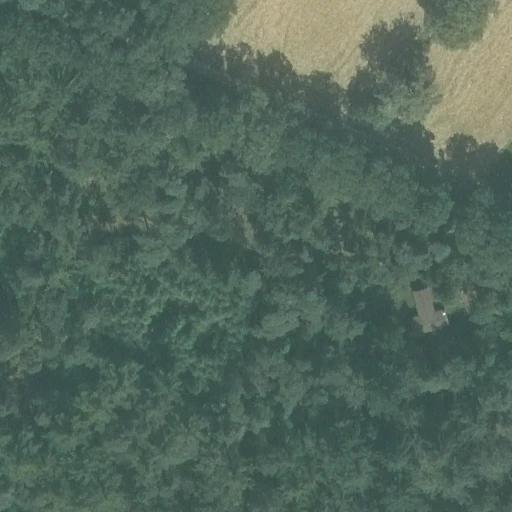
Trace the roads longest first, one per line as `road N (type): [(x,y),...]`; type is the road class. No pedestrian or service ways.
road 1 (track): [(511,201),(154,48)]
road 2 (track): [(192,65),(0,350)]
